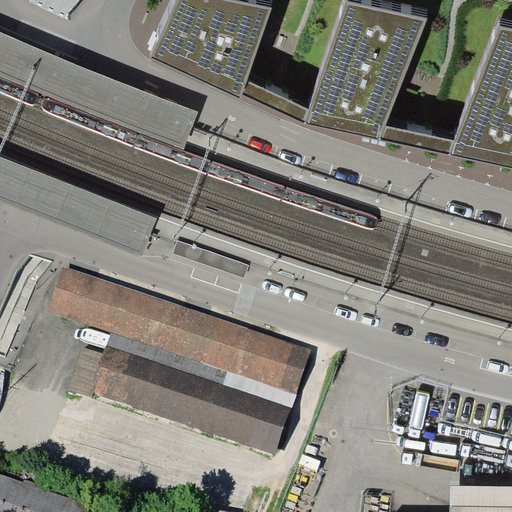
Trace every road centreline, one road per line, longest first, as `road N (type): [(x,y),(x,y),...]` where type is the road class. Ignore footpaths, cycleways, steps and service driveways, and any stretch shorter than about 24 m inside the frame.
road 1 (residential): [(511,382),(241,305),(20,225)]
road 2 (residential): [(106,32),(109,48),(130,67),(294,138),(511,209)]
